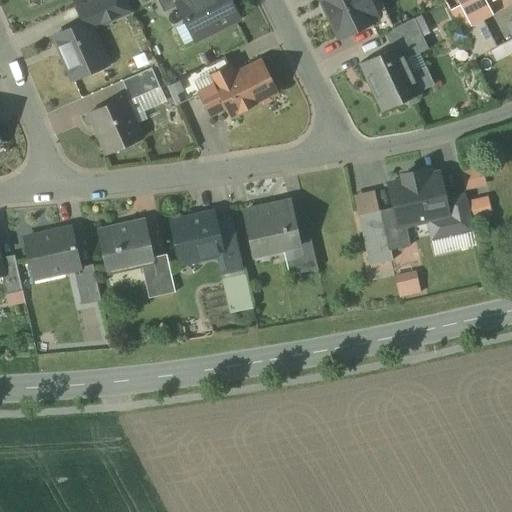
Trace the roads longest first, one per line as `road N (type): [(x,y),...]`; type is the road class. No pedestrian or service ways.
road 1 (tertiary): [(511,311),(161,377),(0,389)]
road 2 (residential): [(342,153),(54,189)]
road 3 (residential): [(511,112),(406,144),(342,153)]
road 4 (residential): [(342,153),(268,0)]
road 5 (residential): [(54,189),(0,52)]
